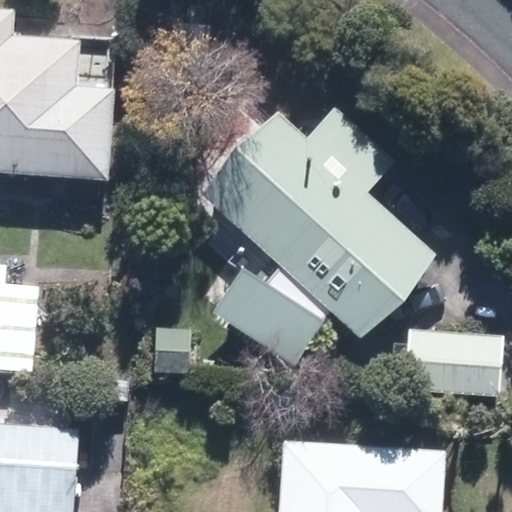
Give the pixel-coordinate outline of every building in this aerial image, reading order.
[(0,12),(0,169),(107,178),(114,88),(79,86),(82,41),(9,35),(11,13),(0,12)] [(309,138),(280,112),(204,196),(361,336),(436,252),(364,188),(389,160),(334,111),(309,138)] [(0,360),(32,363),(37,281),(7,280),(8,264),(0,263),(0,360)] [(502,338),(409,331),(404,389),(497,397),(502,338)] [(72,511),(77,427),(0,422),(0,511),(72,511)] [(438,511),(442,449),(285,439),(280,511),(438,511)]
